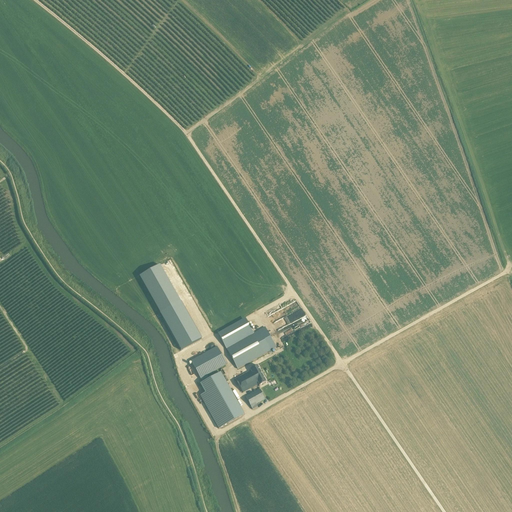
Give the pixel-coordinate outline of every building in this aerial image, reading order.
[(220,338),(237,369),(276,348),(265,327),(253,334),(247,323),(220,338)] [(227,365),(217,347),(190,362),(200,379),(201,379),(206,376),(227,365)] [(257,366),(250,370),(250,371),(235,379),(243,393),(258,385),(259,386),(266,382),(257,366)] [(208,380),(206,376),(201,379),(203,383),(200,385),(205,394),(200,397),(219,429),(244,415),(221,373),(208,380)] [(265,400),(259,390),(245,397),(252,410),(257,407),(256,404),(265,400)]
